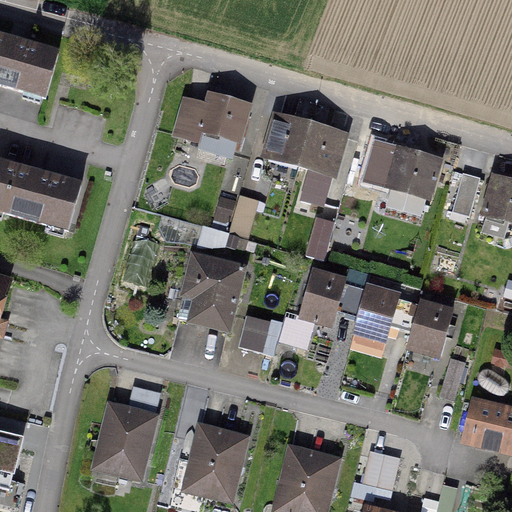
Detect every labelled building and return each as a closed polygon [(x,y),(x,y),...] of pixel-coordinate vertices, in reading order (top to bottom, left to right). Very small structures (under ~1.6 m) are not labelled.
[(0,88),(44,101),(56,57),(0,41),(0,88)] [(230,161),(244,111),(210,101),(207,112),(185,106),(176,139),(199,145),(198,151),(230,161)] [(342,139),(318,132),(302,127),(276,120),(264,160),(330,179),(342,139)] [(375,184),(383,155),(356,147),(348,176),(375,184)] [(425,200),(435,166),(399,155),(389,190),(425,200)] [(0,166),(0,214),(66,234),(79,189),(0,166)] [(459,200),(473,204),(480,179),(466,175),(459,200)] [(511,187),(495,183),(485,218),(511,225),(511,187)] [(257,205),(238,199),(228,235),(246,241),(257,205)] [(191,259),(176,322),(227,334),(242,271),(191,259)] [(447,330),(450,317),(311,277),(299,319),(331,328),(335,315),(342,317),(357,321),(353,334),(384,343),(388,330),(392,331),(410,336),(406,350),(438,359),(447,330)] [(272,359),(277,341),(280,331),(245,321),(243,331),(266,337),(261,356),(272,359)] [(283,323),(280,331),(277,341),(303,350),(309,331),(283,323)] [(504,369),(506,357),(494,355),(491,366),(504,369)] [(438,399),(452,404),(463,366),(449,362),(438,399)] [(511,415),(476,407),(468,441),(511,452),(511,450),(511,415)] [(138,482),(154,420),(108,409),(100,444),(108,446),(102,473),(138,482)] [(229,504),(244,442),(199,430),(190,466),(200,468),(193,495),(229,504)] [(0,479),(11,482),(19,444),(0,440),(0,479)] [(323,511),(335,464),(289,453),(281,487),(292,490),(286,511),(323,511)] [(376,490),(382,462),(369,458),(362,486),(376,490)] [(396,465),(382,462),(376,490),(389,493),(396,465)]
